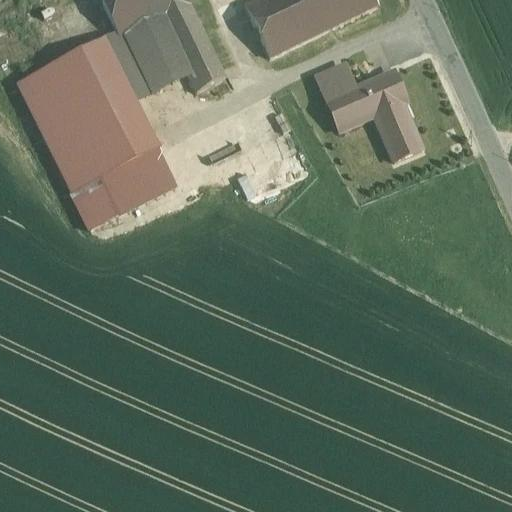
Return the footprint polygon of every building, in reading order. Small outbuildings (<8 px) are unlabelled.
[(186,0),(98,0),(119,41),(160,22),(189,9),(190,8),(186,0)] [(269,0),(245,12),(269,61),(378,9),(373,0),(269,0)] [(225,83),(189,9),(160,22),(189,82),(196,97),(225,83)] [(119,41),(104,48),(135,109),(189,82),(160,22),(119,41)] [(104,48),(18,91),(72,199),(158,156),(135,109),(104,48)] [(316,81),(327,106),(359,91),(348,66),(316,81)] [(359,91),(327,106),(340,138),(374,123),(393,167),(422,154),(402,111),(408,108),(394,76),(359,91)] [(158,156),(72,199),(90,236),(177,194),(158,156)]
